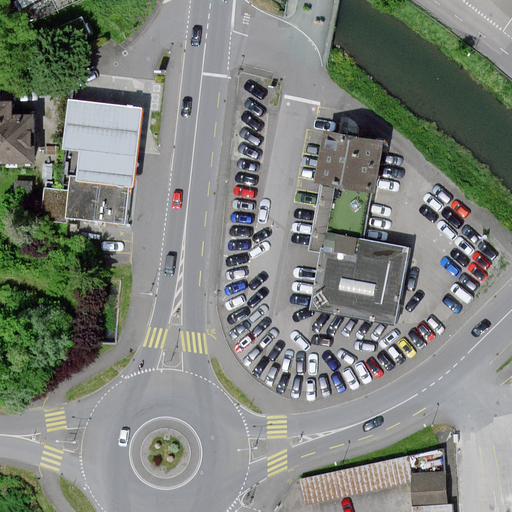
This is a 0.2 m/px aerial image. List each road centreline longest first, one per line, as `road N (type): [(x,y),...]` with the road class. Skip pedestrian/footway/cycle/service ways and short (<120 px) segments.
road 1 (primary): [(209,0),(186,214)]
road 2 (primary): [(210,403),(191,343),(186,214)]
road 3 (primary): [(186,214),(157,337),(134,392)]
road 4 (tertiary): [(220,487),(385,411)]
road 5 (tertiary): [(219,414),(278,429),(385,411)]
road 6 (tertiary): [(511,310),(434,382),(385,411)]
road 7 (residential): [(227,0),(302,60),(307,34)]
road 8 (primary): [(134,392),(113,409),(98,442),(99,466),(115,497)]
